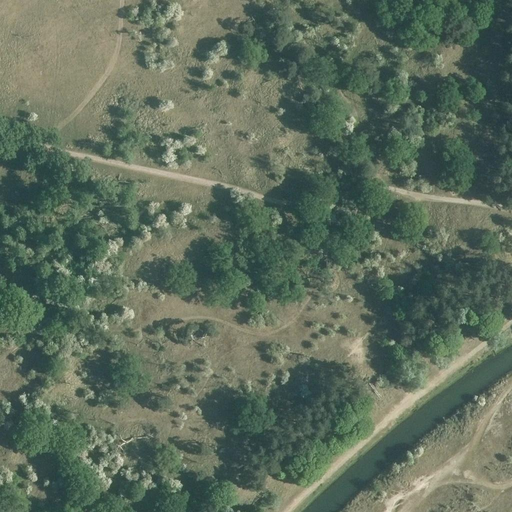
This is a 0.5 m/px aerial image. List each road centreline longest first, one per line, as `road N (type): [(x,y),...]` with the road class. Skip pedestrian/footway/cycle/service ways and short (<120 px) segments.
road 1 (track): [(0,138),(287,203),(370,188),(404,193)]
road 2 (track): [(286,511),(511,319)]
